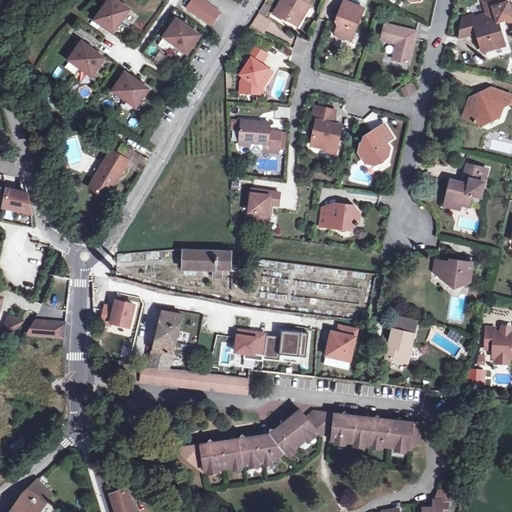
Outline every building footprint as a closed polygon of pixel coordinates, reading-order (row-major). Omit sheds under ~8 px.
[(138,11),(122,0),(118,0),(112,10),(114,12),(105,23),(122,35),(138,11)] [(220,11),(205,0),(192,0),(188,6),(212,23),(220,11)] [(290,0),(281,16),(289,20),(290,18),(305,28),(311,18),(309,9),(313,4),(314,5),(317,0),(290,0)] [(504,17),(506,25),(511,23),(511,7),(509,8),(507,1),(492,5),(496,19),(504,17)] [(372,10),(352,2),(346,18),(349,19),(343,33),(346,39),(352,41),(354,40),(360,43),(372,10)] [(314,5),(313,4),(309,9),(311,18),(318,7),(314,5)] [(261,33),(270,24),(261,15),(252,24),(261,33)] [(491,43),(493,50),(502,48),(502,52),(511,49),(511,47),(506,25),(504,17),(496,19),(483,22),(482,17),(471,20),(467,40),(487,36),(489,43),(491,43)] [(187,28),(175,19),(162,38),(186,55),(197,38),(186,30),(187,28)] [(416,65),(424,34),(392,26),(388,42),(404,46),(400,61),(416,65)] [(242,80),(242,92),(258,92),(259,83),(263,76),(267,79),(273,70),(261,62),(268,51),(254,42),(244,59),(249,62),(242,73),(246,75),(242,80)] [(102,51),(90,43),(77,62),(101,78),(112,62),(101,54),(102,51)] [(144,84),(132,76),(121,92),(144,109),(157,91),(145,82),(144,84)] [(267,79),(263,76),(259,83),(258,92),(263,92),(263,85),(267,79)] [(418,91),(414,83),(403,89),(407,97),(418,91)] [(477,111),(474,120),(490,126),(493,120),(500,116),(506,118),(510,107),(511,107),(511,92),(498,88),(490,92),(488,97),(482,95),(476,100),(473,110),(477,111)] [(343,112),(323,108),(320,121),(325,122),(319,146),(335,150),(336,147),(339,145),(345,146),(350,127),(340,125),(343,112)] [(229,130),(237,131),(238,120),(231,119),(229,130)] [(271,123),(243,120),(241,141),(252,143),(254,143),(263,144),(269,144),(271,131),(271,123)] [(401,140),(392,126),(377,136),(379,139),(368,145),(366,154),(372,164),(379,160),(383,166),(396,158),(398,150),(394,144),(401,140)] [(269,144),(263,144),(263,147),(269,147),(281,148),(282,132),(271,131),(269,144)] [(334,152),(343,154),(345,146),(339,145),(336,147),(335,150),(334,152)] [(126,167),(133,155),(122,148),(118,155),(116,154),(114,156),(111,154),(89,189),(106,200),(126,167)] [(147,163),(133,155),(126,167),(139,176),(147,163)] [(458,181),(455,194),(462,196),(460,204),(467,206),(478,208),(481,198),(488,199),(491,185),(484,183),(488,169),(475,165),(472,179),(476,180),(475,186),(458,181)] [(495,171),(488,169),(484,183),(491,185),(495,171)] [(0,206),(33,213),(28,193),(0,186),(0,206)] [(282,202),(284,190),(256,186),(251,220),(272,223),(274,211),(271,211),(273,201),(282,202)] [(452,208),(458,210),(460,204),(462,196),(455,194),(452,208)] [(330,207),(328,226),(357,230),(367,224),(368,214),(358,202),(351,208),(343,206),(342,209),(330,207)] [(222,252),(190,252),(190,270),(219,271),(219,279),(228,279),(228,271),(237,271),(238,273),(240,273),(241,270),(239,270),(238,256),(238,252),(239,252),(240,250),(237,250),(237,251),(225,252),(225,249),(222,249),(222,252)] [(116,265),(158,262),(158,251),(116,254),(116,265)] [(445,262),(444,268),(451,269),(449,279),(457,286),(459,284),(467,285),(468,288),(478,285),(481,265),(462,262),(461,265),(445,262)] [(113,299),(111,306),(103,304),(99,324),(130,330),(135,304),(113,299)] [(171,310),(162,349),(183,354),(192,315),(171,310)] [(5,330),(15,333),(24,321),(9,316),(5,330)] [(406,316),(402,330),(420,334),(424,320),(406,316)] [(65,337),(66,321),(35,320),(29,335),(65,337)] [(349,371),(358,329),(338,324),(336,332),(329,330),(321,365),(349,371)] [(393,359),(413,364),(420,334),(402,330),(400,329),(393,359)] [(0,344),(6,346),(15,333),(5,330),(0,343),(0,344)] [(503,359),(511,359),(511,332),(508,332),(508,336),(501,335),(500,331),(493,330),(492,353),(500,353),(500,359),(503,359)] [(234,332),(233,358),(307,360),(308,332),(280,331),(280,333),(234,332)] [(180,367),(183,354),(162,349),(158,365),(180,367)] [(511,367),(511,359),(503,359),(503,367),(511,367)] [(256,378),(180,367),(158,365),(155,364),(155,367),(146,365),(144,378),(253,392),(256,378)] [(470,370),(470,382),(485,382),(485,369),(470,370)] [(505,386),(507,377),(497,375),(495,384),(505,386)] [(133,429),(147,423),(138,401),(124,406),(133,429)] [(275,460),(290,449),(292,451),(326,428),(315,415),(309,407),(297,416),(299,420),(292,424),(290,421),(278,431),(275,433),(271,437),(266,438),(267,434),(237,437),(237,441),(228,442),(228,439),(208,441),(185,444),(185,447),(211,466),(275,460)] [(324,409),(315,415),(326,428),(329,432),(341,435),(324,409)] [(324,409),(341,435),(341,439),(417,449),(426,443),(429,423),(421,422),(398,419),(397,423),(389,422),(390,418),(373,416),(373,419),(363,417),(364,415),(344,412),(324,409)] [(299,420),(297,416),(290,421),(292,424),(299,420)] [(27,487),(9,511),(38,511),(52,492),(37,477),(27,487)] [(145,511),(136,488),(118,495),(124,511),(145,511)] [(432,509),(431,511),(448,511),(449,510),(453,509),(454,501),(442,501),(442,509),(432,509)]
